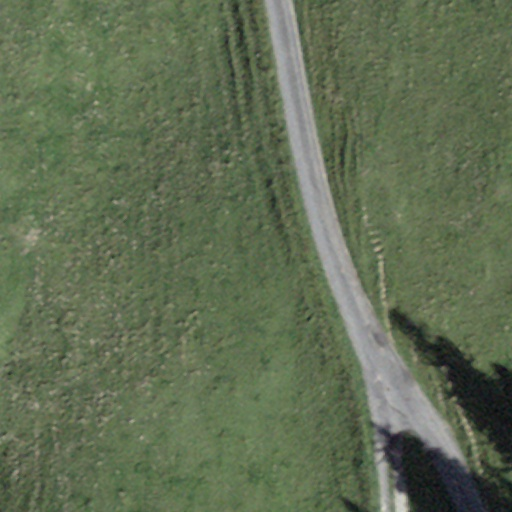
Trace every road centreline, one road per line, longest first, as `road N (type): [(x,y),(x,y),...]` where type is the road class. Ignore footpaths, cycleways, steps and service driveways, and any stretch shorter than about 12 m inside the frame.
road 1 (track): [(475,511),(453,465),(383,370),(331,240),(280,0)]
road 2 (track): [(392,511),(383,370)]
